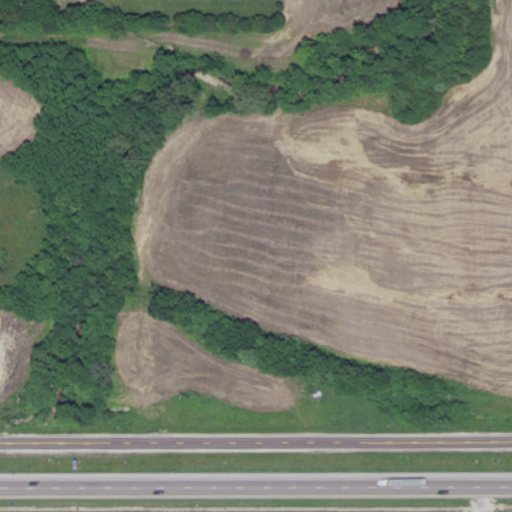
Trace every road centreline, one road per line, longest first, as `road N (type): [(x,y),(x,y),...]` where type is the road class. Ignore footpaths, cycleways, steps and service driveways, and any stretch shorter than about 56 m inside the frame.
road 1 (tertiary): [(0,446),(511,441)]
road 2 (motorway): [(511,485),(0,488)]
